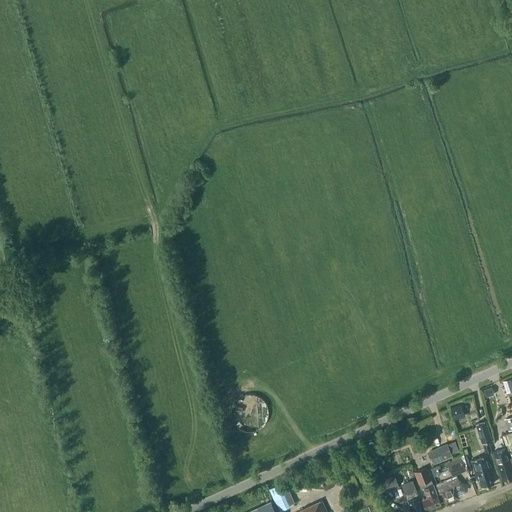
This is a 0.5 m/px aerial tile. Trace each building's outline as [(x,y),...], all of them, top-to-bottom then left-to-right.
[(505,387),(511,384),(511,382),(511,378),(503,381),(505,387)] [(251,427),(271,410),(259,396),(258,397),(252,390),(236,404),(241,410),(240,411),(247,418),(245,420),(251,427)] [(451,409),(453,415),(464,412),(462,405),(451,409)] [(486,420),(476,423),(482,443),(483,443),(488,441),(492,440),(486,420)] [(511,431),(503,435),(511,457),(510,457),(511,462),(511,431)] [(379,440),(381,447),(391,443),(389,437),(379,440)] [(434,465),(453,457),(447,443),(428,451),(434,465)] [(503,480),(511,476),(511,467),(505,447),(494,451),(503,480)] [(482,486),(493,483),(491,475),(493,474),(487,454),(472,459),(476,475),(478,474),(482,486)] [(466,470),(460,457),(447,462),(452,476),(466,470)] [(440,463),(433,467),(437,475),(444,471),(440,463)] [(426,510),(441,504),(427,467),(414,471),(421,489),(424,488),(428,497),(423,499),(426,510)] [(382,480),(386,492),(399,488),(395,475),(382,480)] [(459,497),(455,487),(461,485),(457,476),(436,484),(439,493),(441,492),(445,502),(459,497)] [(412,480),(402,484),(410,506),(411,506),(413,511),(417,511),(418,511),(417,511),(419,511),(423,511),(422,510),(424,509),(419,495),(418,496),(416,488),(412,480)] [(327,511),(322,500),(298,511),(327,511)]
